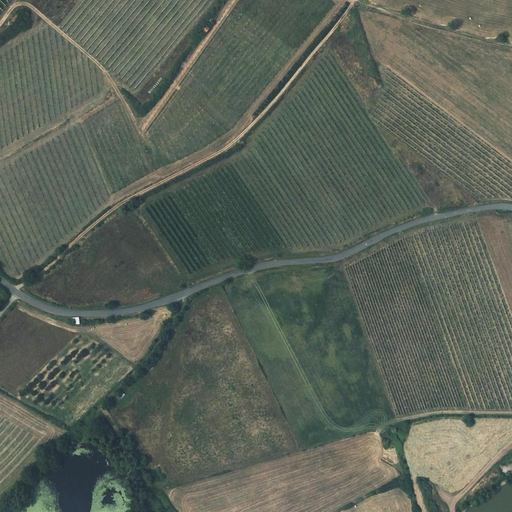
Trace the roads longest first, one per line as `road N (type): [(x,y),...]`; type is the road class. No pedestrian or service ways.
road 1 (tertiary): [(0,276),(63,313),(138,309),(243,269),(328,259),(431,220),(511,211)]
road 2 (track): [(355,0),(228,146),(107,212),(13,287)]
road 3 (track): [(0,24),(12,7),(28,4),(103,68),(134,120)]
